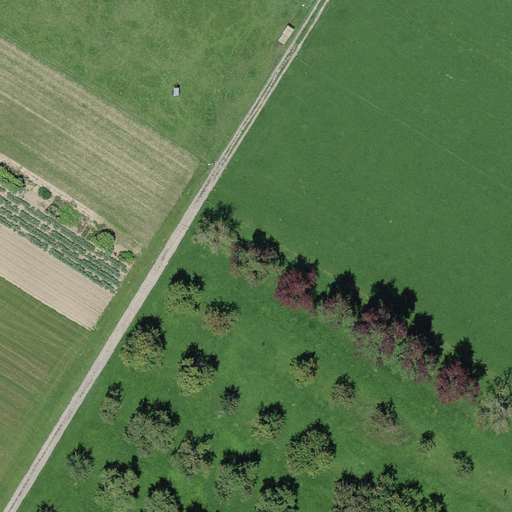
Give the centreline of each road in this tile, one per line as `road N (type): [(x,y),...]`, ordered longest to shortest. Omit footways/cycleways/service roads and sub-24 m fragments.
road 1 (track): [(9,511),(323,0)]
road 2 (track): [(212,180),(511,365)]
